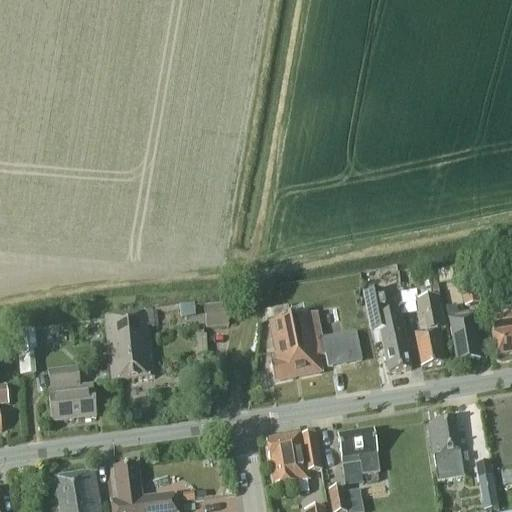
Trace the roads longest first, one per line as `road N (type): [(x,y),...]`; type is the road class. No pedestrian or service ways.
road 1 (tertiary): [(239,422),(511,379)]
road 2 (tertiary): [(0,459),(239,422)]
